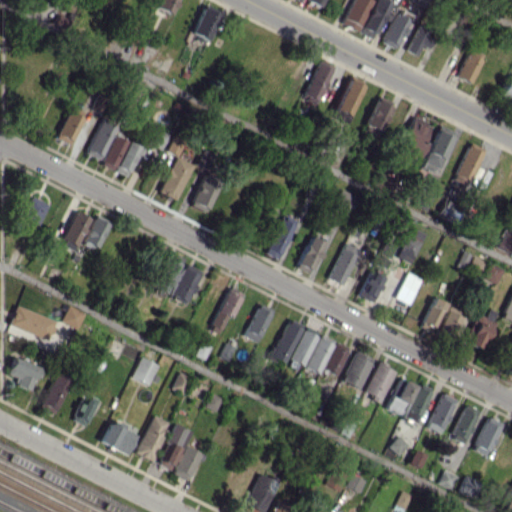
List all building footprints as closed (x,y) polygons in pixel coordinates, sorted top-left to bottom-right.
[(173,0),(154,0),(151,6),(167,14),(173,0)] [(366,0),(347,0),(338,23),(354,30),(366,0)] [(387,20),(393,5),(381,0),(369,0),(356,32),(369,38),(378,16),(387,20)] [(217,11),(199,4),(187,33),(205,40),(217,11)] [(406,19),(391,12),(378,41),(392,48),(406,19)] [(417,44),(425,48),(430,33),(413,26),(403,51),(413,54),(417,44)] [(477,59),(462,53),(452,76),(467,83),(477,59)] [(297,98),(311,105),(330,66),(316,59),(297,98)] [(510,105),(511,100),(511,77),(505,74),(494,98),(510,105)] [(358,84),(344,78),(331,109),(345,114),(358,84)] [(388,102),(374,95),(360,128),(373,135),(388,102)] [(66,144),(81,112),(67,105),(52,137),(66,144)] [(424,141),(421,140),(427,123),(407,116),(396,147),(419,155),(424,141)] [(110,126),(95,121),(83,154),(99,159),(110,126)] [(449,130),(434,124),(417,166),(433,172),(449,130)] [(158,149),(165,133),(150,126),(143,143),(158,149)] [(109,169),(123,141),(111,134),(97,163),(109,169)] [(163,149),(173,155),(181,140),(171,135),(163,149)] [(110,170),(124,176),(138,147),(125,141),(110,170)] [(449,176),(464,183),(480,148),(465,141),(449,176)] [(188,163),(171,155),(154,191),(172,199),(188,163)] [(367,192),(381,198),(390,178),(376,172),(367,192)] [(204,208),(215,180),(199,174),(188,201),(204,208)] [(342,214),(351,195),(338,189),(329,207),(342,214)] [(44,203),(27,196),(18,217),(35,225),(44,203)] [(86,216),(71,211),(58,245),(72,250),(86,216)] [(261,253),(275,259),(292,220),(279,214),(261,253)] [(95,249),(104,221),(89,216),(80,244),(95,249)] [(392,256),(407,263),(421,233),(406,225),(392,256)] [(493,246),(507,253),(511,242),(511,232),(501,228),(493,246)] [(321,242),(307,236),(293,264),(307,271),(321,242)] [(354,249),(341,242),(323,278),(337,284),(354,249)] [(392,247),(383,242),(371,264),(380,269),(392,247)] [(181,258),(165,250),(148,286),(163,294),(181,258)] [(475,273),(481,260),(469,256),(464,268),(475,273)] [(185,304),(198,269),(180,262),(167,298),(185,304)] [(479,278),(493,283),(498,267),(485,263),(479,278)] [(381,278),(365,270),(353,294),(368,302),(381,278)] [(411,292),(417,278),(403,271),(397,285),(411,292)] [(511,321),(511,282),(511,283),(496,316),(511,323),(511,321)] [(239,293),(226,287),(205,327),(217,334),(239,293)] [(431,329),(440,301),(427,297),(418,324),(431,329)] [(241,335),(255,341),(269,309),(254,303),(241,335)] [(73,328),(81,312),(65,304),(57,320),(63,323),(60,329),(64,331),(67,325),(73,328)] [(53,320),(12,305),(5,323),(46,339),(53,320)] [(457,311),(443,305),(434,331),(448,337),(457,311)] [(477,349),(492,311),(484,308),(480,316),(473,313),(461,342),(477,349)] [(267,358),(282,363),(297,323),(282,317),(267,358)] [(284,358),(298,365),(315,332),(301,325),(284,358)] [(300,367),(315,373),(317,368),(332,375),(344,347),(315,334),(300,367)] [(206,344),(198,341),(192,355),(201,358),(206,344)] [(215,356),(225,360),(232,346),(222,341),(215,356)] [(356,388),(369,357),(351,350),(339,381),(356,388)] [(154,364),(137,356),(128,376),(145,384),(154,364)] [(28,390),(35,365),(9,357),(4,374),(14,377),(12,385),(28,390)] [(391,369),(373,361),(360,391),(369,395),(367,399),(376,403),(391,369)] [(66,377),(51,371),(37,406),(51,412),(66,377)] [(169,387),(180,391),(186,375),(174,371),(169,387)] [(383,408),(398,414),(411,384),(395,378),(383,408)] [(399,416),(413,423),(428,389),(414,383),(399,416)] [(212,411),(218,397),(207,392),(201,406),(212,411)] [(452,398),(437,392),(423,426),(437,432),(452,398)] [(67,419),(81,426),(93,400),(82,394),(78,403),(75,402),(67,419)] [(460,444),(475,411),(461,404),(446,437),(460,444)] [(165,422),(148,414),(130,452),(147,460),(165,422)] [(497,422),(482,416),(469,448),(484,454),(497,422)] [(96,441),(123,455),(134,434),(106,420),(96,441)] [(154,464),(168,470),(186,430),(172,424),(154,464)] [(385,448),(397,455),(405,442),(393,435),(385,448)] [(168,473),(184,480),(197,452),(181,445),(168,473)] [(404,462),(415,467),(421,454),(410,449),(404,462)] [(334,490),(343,474),(333,469),(324,485),(334,490)] [(453,475),(440,469),(434,482),(447,488),(453,475)] [(250,511),(259,511),(275,480),(256,471),(239,506),(250,511)] [(341,485),(355,492),(361,480),(347,473),(341,485)] [(470,493),(472,478),(460,477),(458,491),(470,493)] [(400,509),(407,494),(398,490),(391,504),(400,509)] [(511,510),(511,498),(508,497),(503,506),(511,510)]
